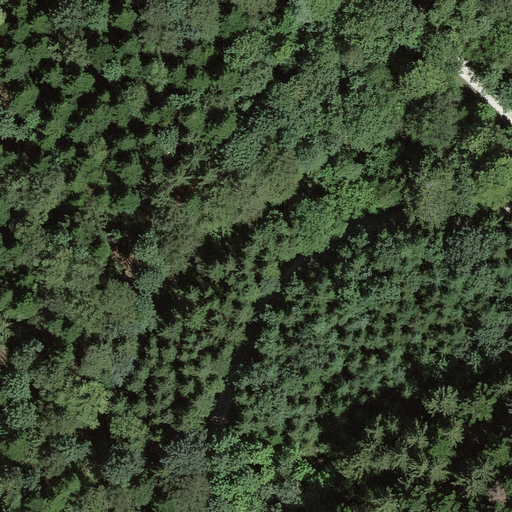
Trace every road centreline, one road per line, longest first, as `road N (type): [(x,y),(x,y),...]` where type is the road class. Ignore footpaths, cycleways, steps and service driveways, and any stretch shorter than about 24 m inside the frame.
road 1 (track): [(511,204),(370,220),(318,245),(262,298),(222,386),(203,511)]
road 2 (track): [(396,0),(511,116)]
